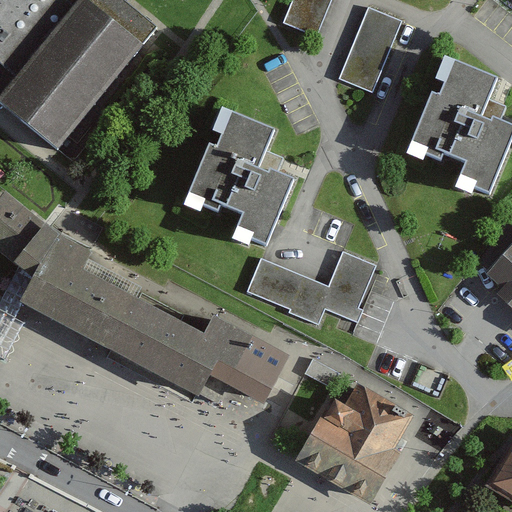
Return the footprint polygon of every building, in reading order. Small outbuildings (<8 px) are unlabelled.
[(1,102),(60,150),(158,31),(119,0),(78,0),(74,6),(66,0),(0,0),(0,62),(20,78),(1,102)] [(330,0),(292,0),(283,23),(316,36),(330,0)] [(372,96),(402,25),(370,12),(340,83),(372,96)] [(501,78),(446,55),(437,78),(445,81),(440,94),(434,91),(409,152),(425,159),(427,154),(442,160),(446,152),(469,161),(459,185),(475,192),(477,187),(492,193),(511,144),(511,123),(494,117),(493,119),(485,116),(501,78)] [(285,136),(230,114),(221,137),(229,140),(224,153),(218,150),(193,211),(209,218),(211,213),(226,219),(230,211),(252,220),(243,244),(259,251),(261,246),(276,252),(303,186),(278,176),(277,178),(269,175),(285,136)] [(97,260),(64,242),(10,199),(0,209),(0,251),(43,285),(29,310),(207,404),(217,385),(269,412),(295,362),(220,323),(212,340),(89,275),(97,260)] [(511,243),(487,270),(503,285),(498,291),(511,303),(511,243)] [(376,271),(343,257),(330,290),(260,262),(246,297),(327,330),(332,318),(354,326),(376,271)] [(414,408),(356,376),(345,396),(332,389),(297,452),(374,495),(401,446),(395,442),(414,408)] [(511,449),(492,483),(511,495),(511,449)]
